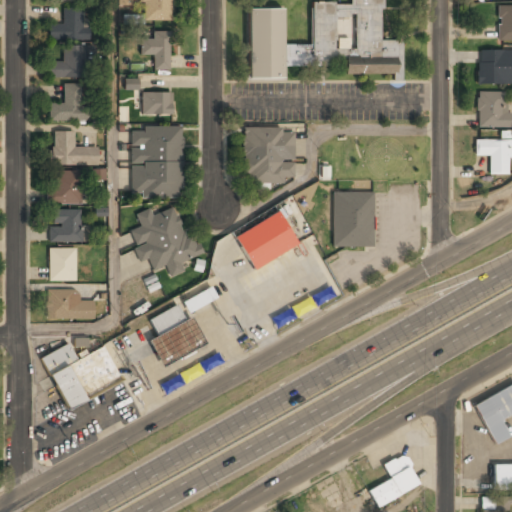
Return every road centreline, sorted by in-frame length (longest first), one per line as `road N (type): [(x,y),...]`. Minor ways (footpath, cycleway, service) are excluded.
road 1 (secondary): [(511,220),(0,505)]
road 2 (residential): [(19,495),(16,0)]
road 3 (motorway): [(511,272),(87,511)]
road 4 (motorway): [(152,511),(511,310)]
road 5 (motorway): [(248,503),(351,420),(511,315)]
road 6 (secondary): [(231,511),(511,355)]
road 7 (residential): [(452,0),(455,253)]
road 8 (motorway): [(511,259),(308,337)]
road 9 (residential): [(212,0),(213,198)]
road 10 (residential): [(446,392),(445,511)]
